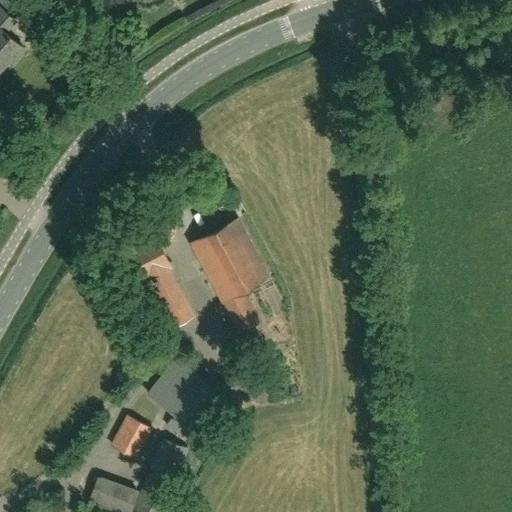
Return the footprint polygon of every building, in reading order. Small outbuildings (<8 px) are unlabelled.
[(0,0),(0,1),(24,23),(40,5),(34,0),(0,0)] [(12,61),(23,48),(4,32),(14,20),(0,7),(0,67),(9,58),(12,61)] [(244,289),(270,275),(239,216),(191,241),(238,332),(261,320),(244,289)] [(133,288),(139,285),(165,332),(194,316),(169,269),(172,267),(154,234),(115,254),(133,288)] [(211,404),(221,391),(175,355),(146,392),(173,414),(165,424),(193,446),(220,411),(211,404)] [(235,392),(251,365),(235,356),(220,380),(235,392)] [(135,458),(152,428),(126,414),(110,444),(135,458)] [(163,511),(188,448),(161,437),(132,511),(163,511)] [(97,511),(130,511),(139,490),(102,476),(97,476),(85,507),(97,511)]
